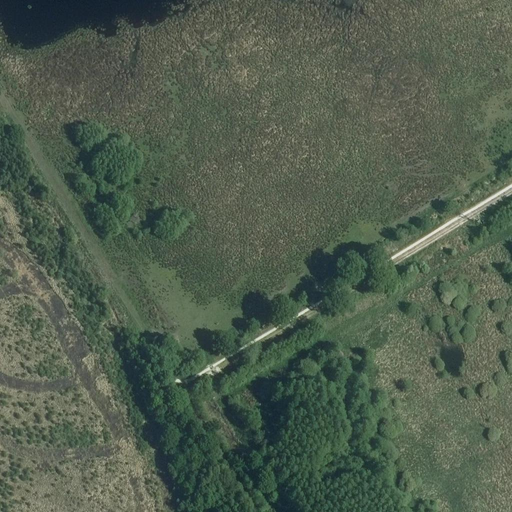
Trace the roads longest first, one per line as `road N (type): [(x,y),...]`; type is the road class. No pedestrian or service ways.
road 1 (track): [(255,511),(189,403),(191,387),(511,193)]
road 2 (track): [(0,112),(160,378)]
